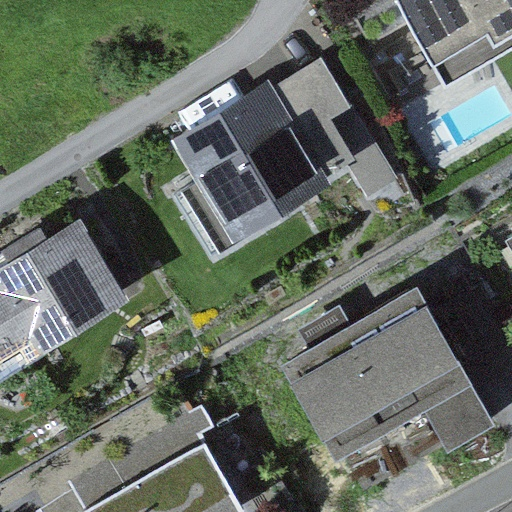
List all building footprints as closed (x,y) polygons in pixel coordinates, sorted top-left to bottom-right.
[(511,0),(398,0),(395,2),(448,93),(511,56),(511,0)] [(179,153),(234,243),(350,173),(366,199),(395,182),(324,64),(179,153)] [(511,234),(498,242),(511,266),(511,234)] [(0,359),(18,349),(28,366),(120,310),(77,239),(0,285),(0,359)] [(413,301),(257,392),(327,511),(337,511),(486,425),(413,301)] [(70,511),(232,511),(196,444),(70,511)]
